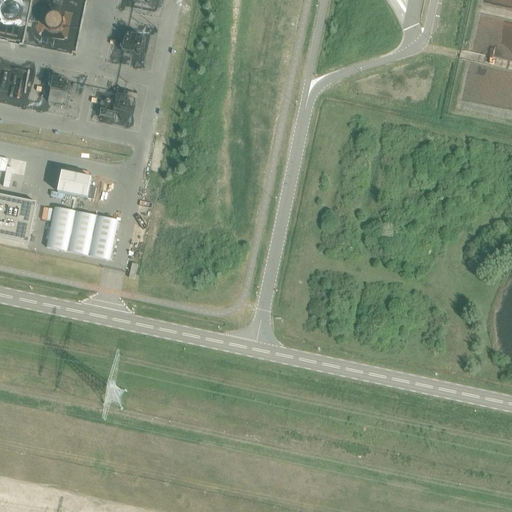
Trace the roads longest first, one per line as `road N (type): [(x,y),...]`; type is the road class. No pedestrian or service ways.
road 1 (unclassified): [(254,349),(511,405)]
road 2 (unclassified): [(0,297),(254,349)]
road 3 (unclassified): [(304,117),(254,349)]
road 4 (unclassified): [(304,117),(330,80),(418,47),(434,0)]
